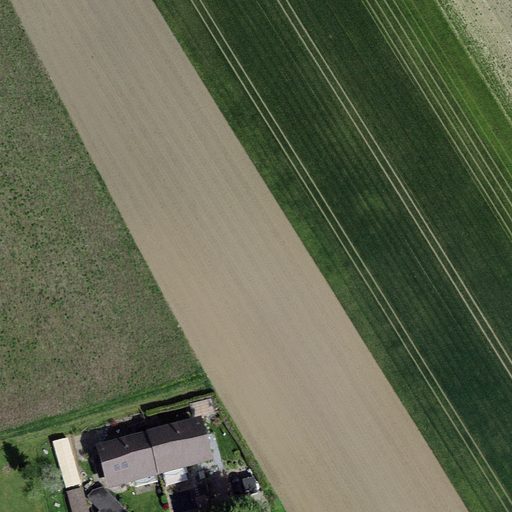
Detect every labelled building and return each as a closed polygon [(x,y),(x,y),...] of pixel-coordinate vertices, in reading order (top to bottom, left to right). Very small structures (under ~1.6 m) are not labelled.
[(193,419),(214,416),(212,402),(191,405),(193,419)] [(201,421),(146,436),(158,480),(164,478),(167,491),(189,485),(185,472),(213,465),(201,421)] [(146,436),(96,449),(107,493),(134,486),(137,495),(159,489),(156,480),(158,480),(146,436)] [(66,490),(81,485),(68,439),(52,443),(66,490)] [(242,482),(246,494),(258,490),(254,478),(242,482)] [(127,511),(99,486),(86,500),(99,511),(98,511),(127,511)] [(88,511),(83,489),(66,494),(70,511),(88,511)]
